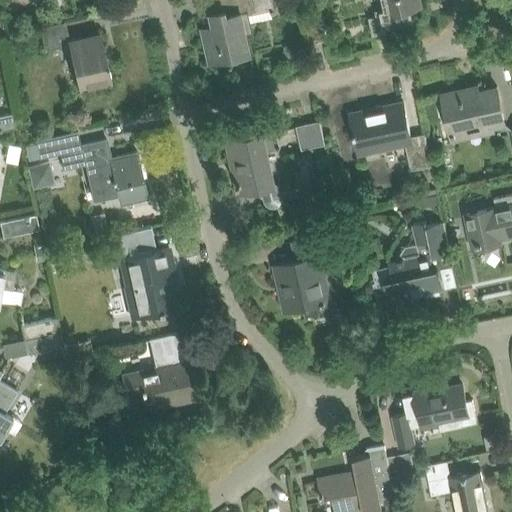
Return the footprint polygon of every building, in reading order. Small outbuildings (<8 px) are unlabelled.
[(273,0),(213,0),(216,11),(211,13),(214,25),(202,27),(210,62),(251,53),(242,12),(274,5),(273,0)] [(376,14),(369,15),(373,35),(387,31),(386,26),(414,20),(411,8),(423,5),(421,0),(384,0),(386,6),(375,8),(376,14)] [(313,41),(327,38),(321,10),(307,13),(313,41)] [(66,20),(40,26),(46,48),(60,44),(59,38),(69,35),(66,20)] [(100,32),(80,37),(69,39),(76,67),(75,67),(79,86),(92,83),(112,79),(108,61),(107,62),(100,32)] [(442,93),(447,112),(450,128),(481,121),(482,128),(505,123),(497,86),(463,93),(462,88),(442,93)] [(350,113),(354,132),(359,153),(405,143),(411,169),(431,164),(425,133),(411,136),(404,101),(350,113)] [(0,130),(16,127),(13,112),(0,114),(0,130)] [(297,125),(302,148),(326,143),(320,120),(297,125)] [(239,192),(262,187),(265,201),(266,203),(268,205),(270,207),(272,207),(275,207),(278,206),(279,205),(281,204),(282,201),(282,199),(282,198),(280,183),(275,184),(268,150),(281,147),(277,130),(263,133),(234,139),(241,173),(235,174),(239,192)] [(71,132),(36,140),(40,157),(75,149),(71,132)] [(107,138),(87,143),(82,144),(94,198),(118,192),(121,203),(148,197),(138,151),(117,155),(118,157),(111,159),(107,138)] [(28,165),(33,187),(55,182),(50,160),(28,165)] [(466,214),(469,228),(473,248),(502,242),(501,237),(511,234),(511,192),(494,197),(497,207),(466,214)] [(1,221),(4,234),(39,226),(37,213),(1,221)] [(376,281),(373,282),(376,295),(389,292),(390,297),(428,289),(429,293),(439,291),(438,287),(441,286),(437,270),(454,266),(449,247),(443,220),(426,224),(425,220),(413,223),(417,243),(405,245),(398,256),(399,260),(391,262),(392,264),(373,268),(376,281)] [(151,225),(116,233),(121,253),(129,252),(130,256),(121,258),(128,287),(125,288),(131,316),(141,313),(176,305),(169,278),(175,277),(169,247),(149,252),(139,254),(138,250),(156,245),(151,225)] [(321,234),(313,236),(294,240),(298,258),(275,264),(280,284),(284,284),(290,308),(306,305),(307,313),(332,307),(320,254),(325,253),(321,234)] [(342,235),(331,237),(333,247),(344,245),(342,235)] [(45,242),(34,244),(37,260),(48,258),(45,242)] [(64,248),(48,251),(51,262),(66,259),(64,248)] [(0,299),(21,303),(23,289),(13,288),(17,269),(0,266),(0,299)] [(60,316),(20,325),(23,338),(62,330),(60,316)] [(158,364),(122,372),(127,395),(145,391),(147,400),(179,393),(181,400),(198,396),(191,363),(202,361),(198,343),(195,327),(151,338),(158,364)] [(62,330),(23,338),(27,353),(61,346),(65,344),(62,330)] [(65,344),(61,346),(64,357),(70,356),(68,344),(65,344)] [(0,436),(13,416),(4,410),(17,389),(0,378),(0,436)] [(394,415),(400,446),(414,443),(411,427),(421,424),(421,425),(439,421),(441,429),(478,422),(473,399),(467,400),(463,384),(403,396),(407,412),(394,415)] [(500,434),(485,437),(487,448),(503,445),(500,434)] [(356,469),(318,477),(322,498),(332,496),(335,511),(369,511),(382,509),(379,495),(395,492),(391,471),(385,443),(369,447),(366,451),(366,454),(354,456),(356,469)] [(411,450),(398,453),(400,468),(408,466),(414,466),(411,450)] [(453,490),(456,511),(489,511),(481,469),(451,475),(448,460),(426,464),(432,494),(453,490)]
